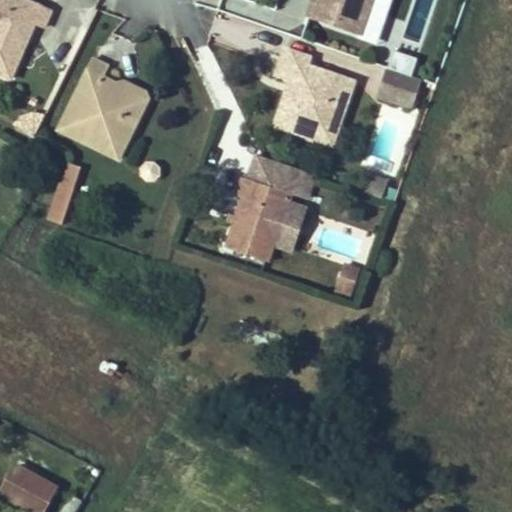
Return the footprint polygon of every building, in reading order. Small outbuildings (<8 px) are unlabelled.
[(42,27),(49,12),(19,0),(0,0),(0,76),(8,80),(32,24),(42,27)] [(313,0),(308,15),(359,32),(369,0),(313,0)] [(214,45),(244,46),(244,15),(215,14),(214,45)] [(311,58),(284,49),(275,75),(289,80),(273,125),(332,145),(353,81),(308,65),(311,58)] [(387,68),(411,76),(417,58),(393,50),(387,68)] [(148,99),(103,78),(109,67),(93,59),(58,130),(119,160),(148,99)] [(410,109),(420,80),(387,69),(377,98),(410,109)] [(34,136),(45,115),(34,112),(23,115),(13,124),(34,136)] [(269,260),(292,195),(290,194),(292,188),(308,194),(314,175),(256,156),(248,179),(243,177),(237,195),(243,197),(236,217),(233,224),(226,244),(269,260)] [(158,179),(160,172),(158,165),(150,161),(142,165),(139,172),(142,179),(150,182),(158,179)] [(62,225),(80,167),(68,163),(61,183),(59,183),(47,219),(62,225)] [(367,192),(383,195),(386,179),(370,176),(367,192)] [(233,224),(236,217),(228,214),(226,222),(233,224)] [(361,269),(344,263),(333,294),(350,299),(361,269)] [(21,465),(5,495),(37,511),(45,511),(60,485),(21,465)] [(75,511),(82,501),(72,495),(61,511),(75,511)]
